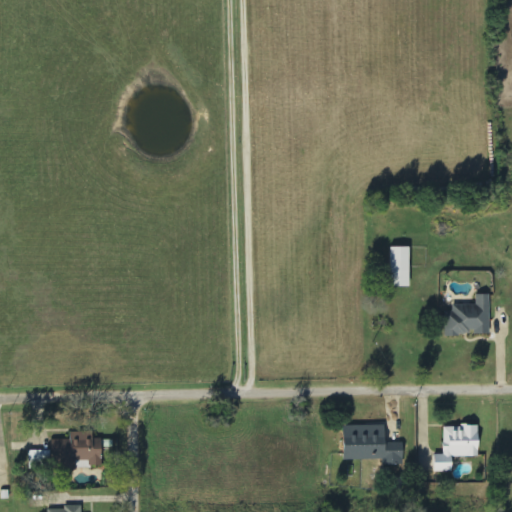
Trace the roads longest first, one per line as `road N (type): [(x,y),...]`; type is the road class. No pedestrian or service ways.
road 1 (residential): [(511,387),(133,394)]
road 2 (residential): [(0,395),(133,394)]
